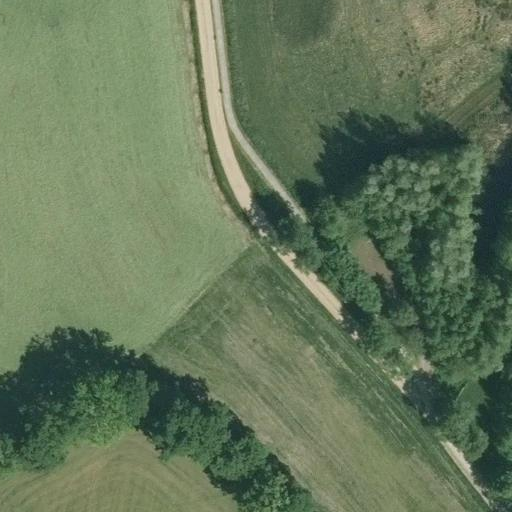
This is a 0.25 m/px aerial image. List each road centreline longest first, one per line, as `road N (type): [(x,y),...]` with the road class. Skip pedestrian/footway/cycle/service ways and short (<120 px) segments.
road 1 (track): [(204,0),(221,150),(239,201),(422,410)]
road 2 (track): [(422,410),(499,511)]
